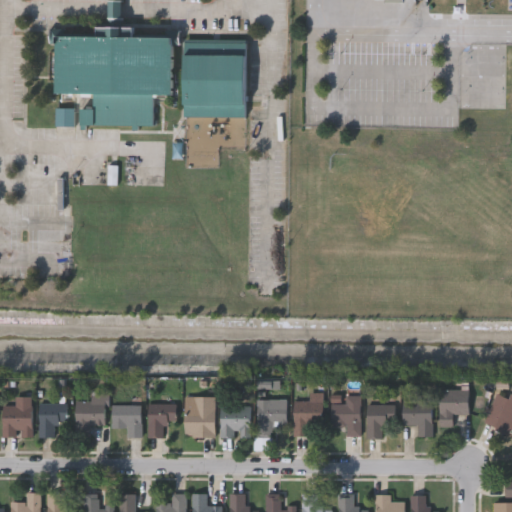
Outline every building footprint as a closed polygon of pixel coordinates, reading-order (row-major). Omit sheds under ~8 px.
[(74,93),(55,93),(56,33),(96,34),(96,24),(107,25),(107,0),(122,0),(122,25),(133,25),(132,34),(172,35),(171,93),(153,93),(153,125),(80,124),(80,106),(92,107),(93,93),(80,93),(79,111),(74,111),(74,93)] [(183,115),(184,39),(246,40),(245,116),(183,115)] [(55,124),(55,107),(74,107),(74,111),(73,125),(55,124)] [(439,425),(439,389),(467,389),(467,412),(453,412),(453,425),(439,425)] [(510,392),(511,392),(511,424),(508,434),(482,423),(495,391),(508,397),(510,392)] [(89,425),(89,436),(75,436),(75,400),(89,400),(89,393),(106,394),(106,425),(89,425)] [(213,436),(184,435),(185,407),(192,407),(192,395),(215,395),(213,436)] [(308,435),(292,435),(293,400),(309,400),(309,395),(322,396),(322,424),(308,424),(308,435)] [(330,424),(330,403),(345,403),(345,395),(359,395),(359,434),(345,434),(345,424),(330,424)] [(285,398),(286,423),(270,424),(270,435),(256,435),(255,398),(285,398)] [(416,436),(416,423),(402,423),(402,399),(432,399),(432,436),(416,436)] [(37,403),(67,403),(67,421),(53,421),(53,436),(37,436),(37,403)] [(147,436),(147,403),(175,403),(175,421),(163,421),(163,436),(147,436)] [(396,422),(381,422),(381,436),(366,436),(366,403),(396,403),(396,422)] [(1,436),(1,404),(32,404),(32,436),(1,436)] [(140,404),(140,436),(126,436),(126,426),(111,426),(111,404),(140,404)] [(249,405),(249,435),(220,435),(220,405),(249,405)] [(38,491),(38,511),(9,511),(9,501),(25,501),(25,491),(38,491)] [(46,511),(46,492),(64,492),(64,503),(75,503),(75,511),(46,511)] [(185,492),(185,511),(155,511),(155,502),(170,502),(170,492),(185,492)] [(221,511),(190,511),(190,492),(205,492),(206,504),(221,504),(221,511)] [(243,492),(243,508),(258,508),(258,511),(229,511),(229,492),(243,492)] [(294,511),(264,511),(265,492),(279,492),(279,504),(294,505),(294,511)] [(330,511),(300,511),(300,492),(315,492),(315,506),(330,506),(330,511)] [(83,511),(83,493),(97,493),(97,504),(112,504),(112,511),(83,511)] [(148,511),(118,511),(118,493),(133,493),(133,511),(148,511)] [(403,500),(403,511),(374,511),(374,493),(388,493),(388,500),(403,500)] [(438,508),(438,511),(410,511),(410,494),(427,494),(427,508),(438,508)] [(337,511),(337,495),(352,495),(352,506),(366,506),(366,511),(337,511)] [(511,511),(492,511),(492,500),(511,500),(511,511)]
